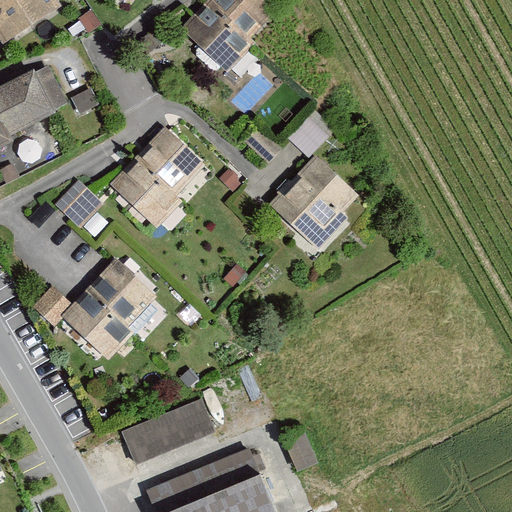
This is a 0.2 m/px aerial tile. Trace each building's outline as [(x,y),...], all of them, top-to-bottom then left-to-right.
[(0,0),(0,47),(3,53),(70,12),(62,0),(0,0)] [(263,0),(216,0),(184,33),(229,76),(283,20),(263,0)] [(0,163),(18,154),(17,148),(76,119),(55,74),(0,100),(0,163)] [(288,135),(308,156),(336,130),(316,109),(288,135)] [(166,134),(112,194),(159,236),(213,177),(166,134)] [(317,161),(271,211),(316,251),(362,200),(317,161)] [(77,183),(55,209),(83,233),(105,207),(77,183)] [(53,288),(32,311),(56,332),(65,322),(113,363),(163,305),(115,263),(77,308),(53,288)] [(203,402),(123,438),(139,472),(219,436),(203,402)] [(306,434),(287,440),(297,468),(316,461),(306,434)] [(282,511),(254,444),(147,489),(156,511),(282,511)]
